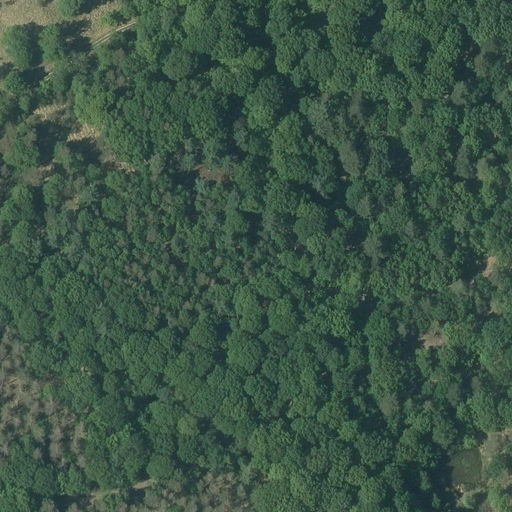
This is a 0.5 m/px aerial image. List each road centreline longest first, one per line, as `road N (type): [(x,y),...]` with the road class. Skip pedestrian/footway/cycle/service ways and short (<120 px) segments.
road 1 (track): [(428,511),(385,421),(350,198),(266,25)]
road 2 (track): [(0,511),(100,501),(200,470),(316,373),(373,356)]
road 3 (track): [(511,24),(478,19),(330,36),(266,25)]
